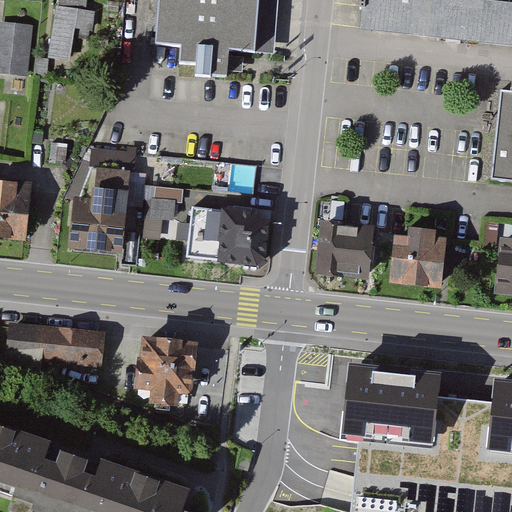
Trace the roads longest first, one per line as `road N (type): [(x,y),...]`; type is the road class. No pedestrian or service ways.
road 1 (residential): [(287,314),(323,0)]
road 2 (secondary): [(287,314),(0,282)]
road 3 (secondary): [(511,337),(287,314)]
